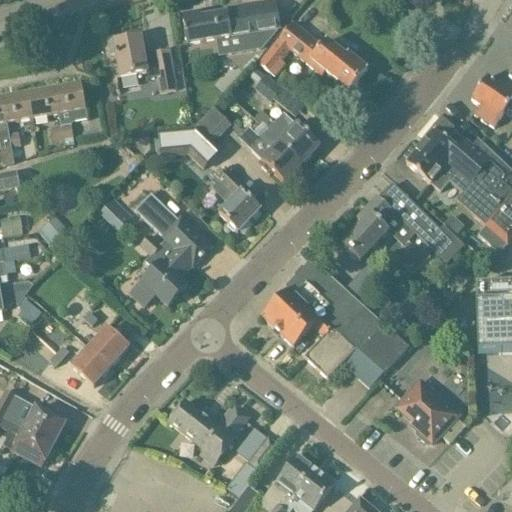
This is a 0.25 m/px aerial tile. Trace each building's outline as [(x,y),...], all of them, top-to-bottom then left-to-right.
[(259,53),(276,33),(280,32),(275,3),(236,10),(237,14),(201,20),(200,15),(183,18),(188,47),(242,38),(245,55),(259,53)] [(268,53),(258,67),(275,80),(286,68),(282,64),(291,53),(313,71),(322,78),(325,74),(337,84),(335,87),(347,98),(368,72),(348,56),(346,59),(327,43),(323,49),(294,26),(270,55),(268,53)] [(148,82),(156,80),(159,96),(177,93),(174,78),(175,78),(170,52),(150,56),(143,55),(141,40),(125,43),(124,37),(108,40),(111,57),(117,56),(121,79),(146,74),(148,82)] [(304,109),(265,79),(255,93),(271,106),(273,104),(295,121),(304,109)] [(511,97),(486,80),(471,102),(479,108),(473,117),(493,131),(511,103),(511,97)] [(54,92),(59,117),(61,128),(61,130),(71,128),(75,125),(87,123),(85,113),(81,88),(54,92)] [(54,92),(28,97),(33,122),(59,117),(54,92)] [(28,97),(2,102),(7,127),(33,122),(28,97)] [(0,148),(1,152),(2,152),(10,150),(11,150),(9,137),(7,127),(2,102),(0,102),(0,148)] [(196,128),(214,146),(232,128),(213,110),(196,128)] [(254,122),(258,126),(279,145),(302,167),(320,149),(307,137),(310,134),(300,124),(295,129),(285,119),(277,128),(262,114),(254,122)] [(456,204),(485,229),(507,248),(511,242),(511,185),(508,191),(499,183),(503,177),(454,135),(453,131),(443,122),(439,122),(421,143),(422,147),(406,166),(440,195),(449,184),(463,195),(456,204)] [(284,186),(302,167),(279,145),(258,126),(251,134),(256,139),(246,150),(261,163),(257,167),(270,178),(273,175),(284,186)] [(61,128),(51,130),(53,143),(63,142),(61,130),(61,128)] [(63,142),(73,140),(71,128),(61,130),(63,142)] [(205,140),(192,128),(176,146),(189,158),(205,140)] [(21,149),(18,136),(9,137),(11,150),(21,149)] [(74,147),(73,140),(63,142),(64,149),(74,147)] [(13,167),(10,150),(2,152),(5,169),(13,167)] [(0,177),(0,194),(20,191),(17,174),(0,177)] [(239,235),(261,213),(245,197),(249,193),(229,174),(220,183),(236,199),(219,216),(239,235)] [(360,227),(341,247),(360,265),(388,235),(391,238),(402,227),(439,262),(457,243),(443,230),(440,234),(392,188),(379,202),(375,199),(354,222),(360,227)] [(192,270),(211,251),(180,221),(178,223),(151,197),(135,214),(166,244),(162,249),(150,238),(140,248),(151,259),(146,265),(154,272),(142,284),(142,285),(130,298),(144,311),(155,299),(167,310),(186,290),(179,283),(191,269),(192,270)] [(119,231),(131,217),(114,202),(102,216),(119,231)] [(55,220),(41,232),(53,247),(68,235),(55,220)] [(507,248),(485,229),(478,238),(500,257),(507,248)] [(28,249),(14,251),(17,264),(31,261),(28,249)] [(3,265),(0,265),(0,278),(5,278),(5,277),(13,276),(16,275),(14,264),(11,265),(3,266),(3,265)] [(314,265),(289,291),(332,331),(324,340),(304,360),(328,382),(344,365),(371,391),(385,377),(390,371),(408,352),(314,265)] [(387,284),(370,267),(361,276),(378,292),(387,284)] [(454,284),(461,291),(471,281),(461,273),(452,282),(454,284)] [(28,285),(0,290),(0,315),(6,314),(13,305),(18,309),(25,315),(21,320),(31,328),(41,316),(24,301),(33,289),(28,285)] [(511,285),(496,286),(477,287),(479,357),(511,355),(511,285)] [(332,331),(289,291),(262,321),(294,350),(313,330),(324,340),(332,331)] [(83,322),(92,331),(99,323),(89,314),(83,322)] [(90,350),(101,360),(111,369),(128,350),(107,331),(90,350)] [(70,356),(63,349),(50,364),(57,370),(70,356)] [(101,360),(90,350),(73,369),(94,388),(111,369),(101,360)] [(420,385),(396,410),(419,431),(417,433),(417,438),(427,447),(432,447),(440,439),(449,447),(465,429),(456,421),(458,419),(420,385)] [(0,419),(6,423),(18,401),(0,391),(0,419)] [(233,440),(249,420),(236,409),(220,431),(186,404),(170,425),(205,452),(201,457),(214,468),(235,441),(233,440)] [(24,432),(53,447),(65,425),(37,410),(24,432)] [(41,469),(53,447),(24,432),(24,433),(14,427),(11,434),(3,448),(41,469)] [(242,447),(255,457),(267,441),(254,431),(242,447)] [(268,440),(267,441),(255,457),(247,467),(245,465),(226,492),(239,501),(248,489),(258,475),(259,476),(280,449),(268,440)] [(275,486),(258,508),(263,511),(273,511),(277,508),(282,511),(283,511),(294,497),(314,471),(298,458),(278,484),(276,486),(275,486)] [(283,511),(282,511),(315,511),(335,488),(314,471),(294,497),(283,511)] [(248,511),(259,498),(250,491),(248,489),(239,501),(230,511),(248,511)] [(374,511),(360,500),(349,511),(374,511)]
